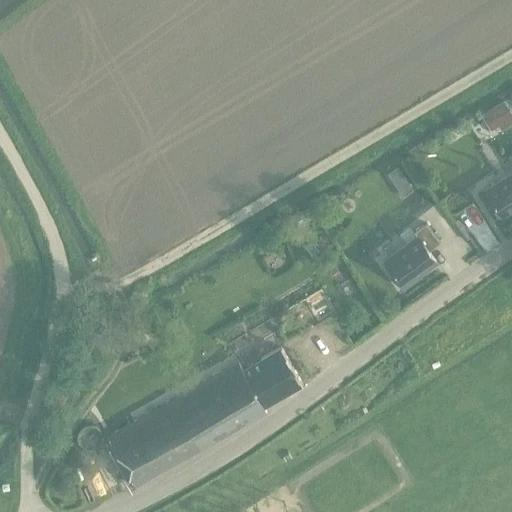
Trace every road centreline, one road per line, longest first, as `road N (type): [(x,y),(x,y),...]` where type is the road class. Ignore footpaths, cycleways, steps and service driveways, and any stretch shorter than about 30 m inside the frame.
road 1 (track): [(511,57),(156,267),(63,291)]
road 2 (unclassified): [(115,511),(233,449),(511,246)]
road 3 (unclassified): [(31,511),(28,424),(63,291),(56,244),(0,134)]
